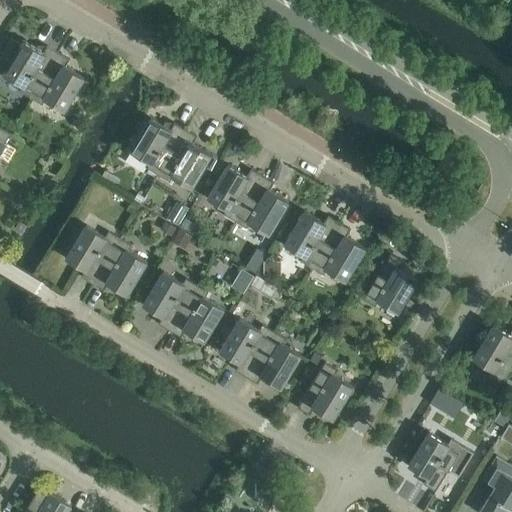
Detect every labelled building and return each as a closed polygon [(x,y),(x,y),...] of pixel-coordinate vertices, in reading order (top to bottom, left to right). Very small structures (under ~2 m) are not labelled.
[(22,44),(12,38),(0,57),(0,78),(1,79),(4,74),(23,86),(20,91),(31,98),(59,52),(48,46),(43,52),(24,41),(22,44)] [(46,100),(65,111),(85,78),(66,66),(70,59),(59,52),(31,98),(43,105),(46,100)] [(150,163),(147,168),(159,175),(186,129),(175,122),(171,129),(151,118),(131,151),(150,163)] [(0,156),(8,161),(16,148),(6,142),(12,132),(0,124),(0,156)] [(193,143),(198,136),(186,129),(159,175),(170,182),(173,177),(192,188),(212,155),(193,143)] [(248,176),(228,164),(208,198),(227,209),(224,214),(235,221),(263,176),(252,169),(248,176)] [(270,190),(275,183),(263,176),(235,221),(247,228),(250,223),(269,235),(290,201),(270,190)] [(141,204),(132,199),(125,210),(134,215),(141,204)] [(187,209),(177,203),(168,216),(179,223),(187,209)] [(285,244),(304,256),(301,261),(312,268),(340,222),(329,216),(324,222),(305,211),(285,244)] [(200,225),(186,217),(180,226),(194,234),(200,225)] [(177,227),(166,220),(161,229),(172,235),(177,227)] [(347,236),(351,229),(340,222),(312,268),(324,275),(327,270),(346,281),(366,248),(347,236)] [(106,236),(87,225),(66,258),(86,270),(82,277),(93,284),(120,238),(109,231),(106,236)] [(181,229),(173,242),(185,249),(193,236),(181,229)] [(216,236),(209,238),(207,242),(218,249),(223,241),(216,236)] [(129,250),(132,245),(120,238),(93,284),(104,290),(109,284),(128,295),(148,262),(129,250)] [(258,248),(246,267),(256,273),(268,254),(258,248)] [(364,299),(376,306),(379,301),(398,313),(419,279),(399,268),(403,261),(391,253),(364,299)] [(282,261),(264,261),(264,275),(282,275),(282,261)] [(164,271),(144,305),(163,316),(159,323),(170,330),(198,285),(186,278),(183,283),(164,271)] [(206,297),(209,292),(198,285),(170,330),(181,337),(186,330),(205,342),(225,308),(206,297)] [(241,318),(220,351),(240,363),(236,370),(247,377),(274,331),(263,324),(260,329),(241,318)] [(511,335),(494,325),(473,358),(493,370),(490,375),(502,383),(511,365),(511,335)] [(283,343),(286,338),(274,331),(247,377),(258,383),(262,377),(282,388),(302,355),(283,343)] [(317,364),(322,355),(315,351),(310,360),(317,364)] [(298,407),(310,415),(314,408),(334,420),(354,386),(335,375),(338,369),(325,362),(298,407)] [(440,387),(432,401),(444,408),(452,394),(450,393),(440,387)] [(511,442),(511,424),(509,423),(501,436),(511,442)] [(448,443),(429,432),(409,465),(428,477),(424,484),(436,491),(450,468),(461,475),(474,452),(451,438),(448,443)] [(511,511),(511,464),(497,455),(483,478),(495,485),(479,511),(511,511)] [(24,511),(68,511),(73,505),(51,492),(50,494),(40,487),(24,511)]
